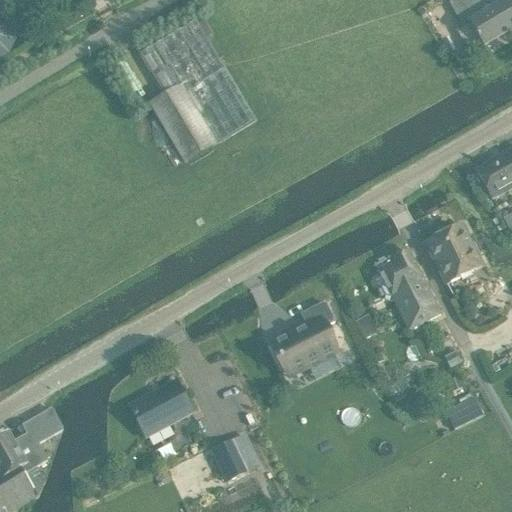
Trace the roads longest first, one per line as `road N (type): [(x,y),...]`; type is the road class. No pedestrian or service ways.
road 1 (tertiary): [(0,413),(511,119)]
road 2 (unclassified): [(0,101),(170,0)]
